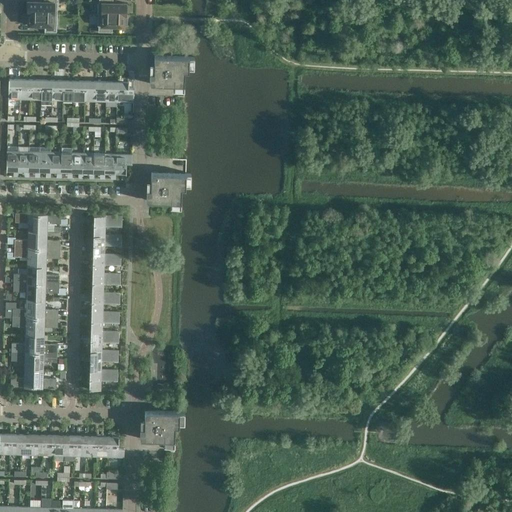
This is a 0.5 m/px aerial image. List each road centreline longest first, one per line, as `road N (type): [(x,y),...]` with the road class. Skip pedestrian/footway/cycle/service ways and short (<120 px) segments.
road 1 (residential): [(74,414),(78,202)]
road 2 (residential): [(78,202),(139,202),(142,60)]
road 3 (residential): [(131,511),(135,416),(74,414)]
road 4 (residential): [(142,60),(5,57)]
